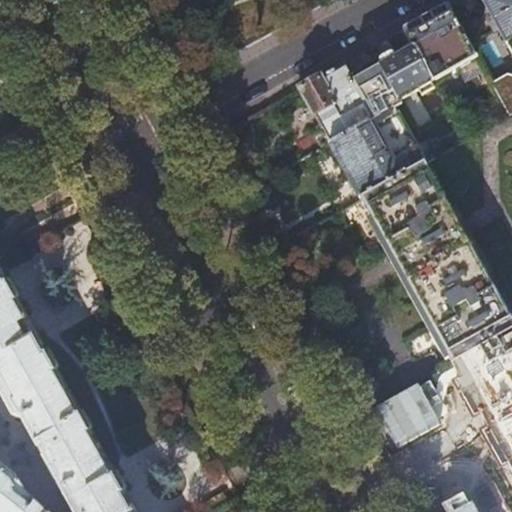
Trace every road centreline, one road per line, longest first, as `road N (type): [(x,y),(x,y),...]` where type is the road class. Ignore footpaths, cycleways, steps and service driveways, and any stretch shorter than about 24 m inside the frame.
road 1 (tertiary): [(335,511),(135,147)]
road 2 (residential): [(396,0),(135,147)]
road 3 (tertiary): [(135,147),(50,0)]
